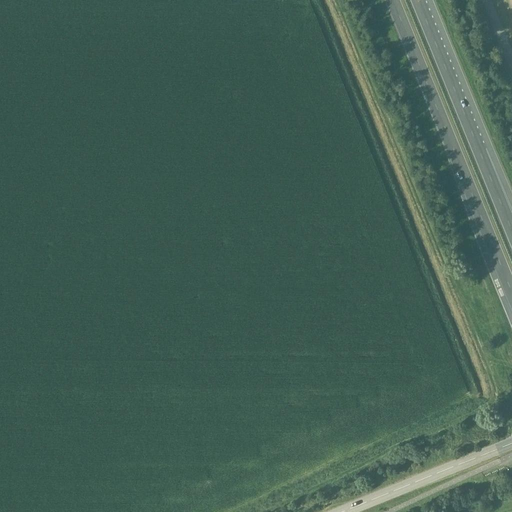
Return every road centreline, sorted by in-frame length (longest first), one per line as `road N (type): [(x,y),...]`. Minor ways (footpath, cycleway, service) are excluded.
road 1 (trunk): [(392,0),(511,292)]
road 2 (trunk): [(511,232),(417,0)]
road 3 (unclassified): [(342,511),(511,442)]
